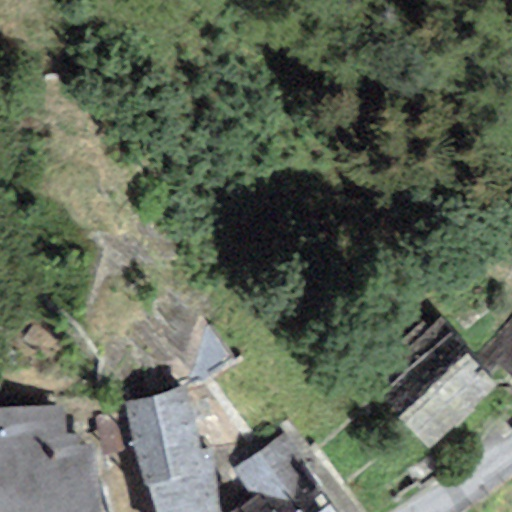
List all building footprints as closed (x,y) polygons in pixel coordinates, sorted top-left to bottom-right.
[(436,317),(378,372),(427,424),(485,369),(436,317)] [(511,325),(495,353),(511,363),(511,325)] [(197,454),(179,387),(129,402),(164,511),(217,511),(207,451),(197,454)] [(60,407),(0,406),(0,504),(96,506),(89,442),(76,442),(76,433),(63,433),(60,407)] [(339,511),(284,440),(240,473),(258,496),(241,508),(244,511),(339,511)]
